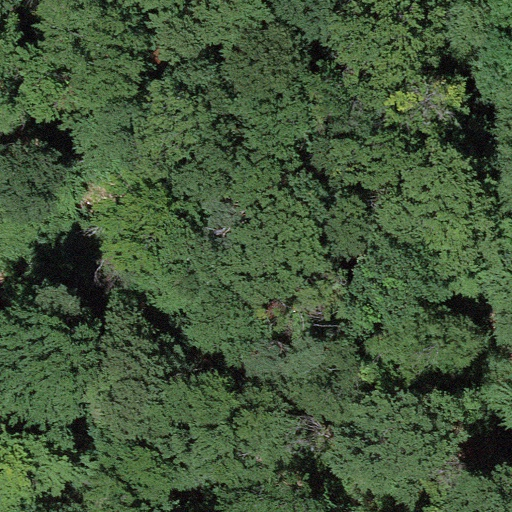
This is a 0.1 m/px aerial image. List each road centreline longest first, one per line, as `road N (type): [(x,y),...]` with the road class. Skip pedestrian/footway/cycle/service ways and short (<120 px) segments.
road 1 (track): [(193,0),(247,67),(497,320)]
road 2 (track): [(511,112),(499,188),(497,320)]
